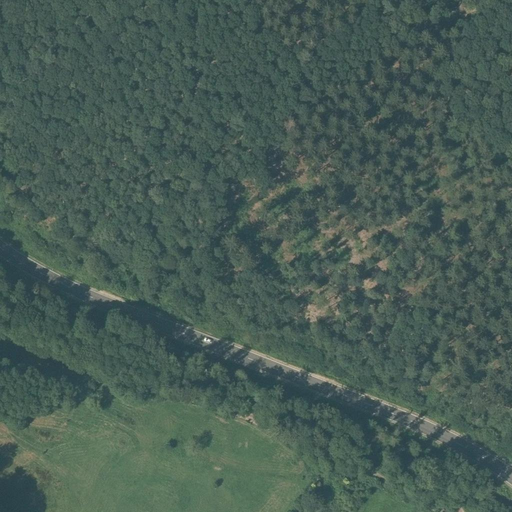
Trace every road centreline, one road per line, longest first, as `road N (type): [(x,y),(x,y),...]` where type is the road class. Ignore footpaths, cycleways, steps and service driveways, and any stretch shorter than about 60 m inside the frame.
road 1 (secondary): [(511,478),(426,427),(103,304),(0,247)]
road 2 (track): [(438,511),(236,415),(0,330)]
